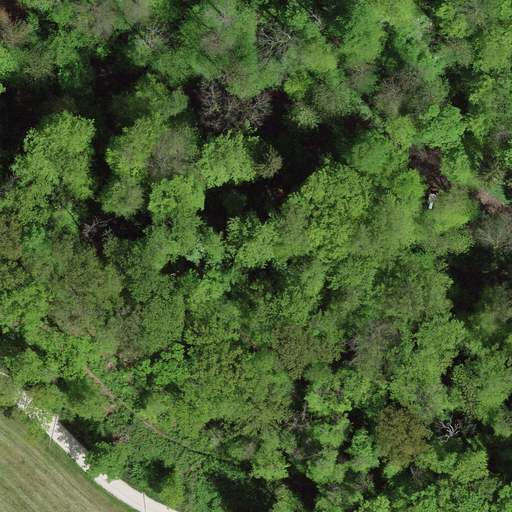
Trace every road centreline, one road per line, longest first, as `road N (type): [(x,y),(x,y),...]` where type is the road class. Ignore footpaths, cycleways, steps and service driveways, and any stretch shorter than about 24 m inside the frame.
road 1 (track): [(511,219),(397,142),(291,100),(184,98),(88,61),(18,10)]
road 2 (track): [(0,378),(111,486),(155,511)]
